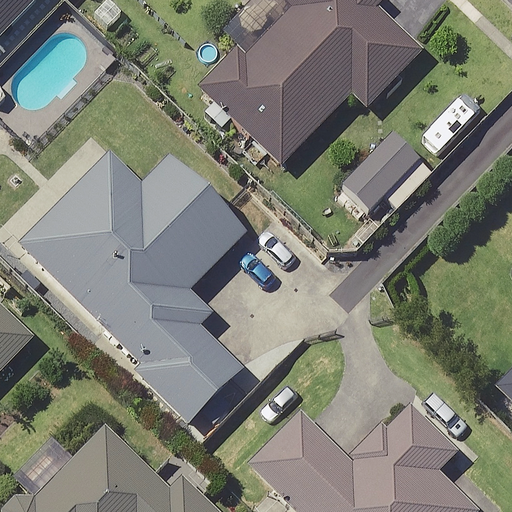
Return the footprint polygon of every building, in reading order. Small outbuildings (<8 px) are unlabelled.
[(232,127),(293,187),(419,57),(359,0),(269,0),(201,71),(210,79),(196,93),(213,109),(202,119),(222,138),(232,127)] [(419,169),(396,143),(344,190),(367,216),(419,169)] [(143,198),(112,168),(25,257),(146,376),(139,383),(195,438),(246,386),(196,337),(211,322),(189,300),(244,244),(170,171),(143,198)] [(0,375),(40,333),(0,296),(0,375)] [(453,463),(407,416),(349,474),(302,427),(253,476),(288,511),(465,511),(435,481),(453,463)] [(164,494),(91,418),(26,480),(41,496),(23,511),(208,511),(178,480),(164,494)]
